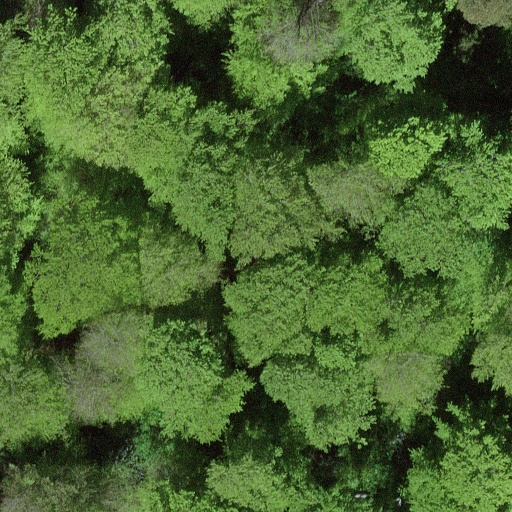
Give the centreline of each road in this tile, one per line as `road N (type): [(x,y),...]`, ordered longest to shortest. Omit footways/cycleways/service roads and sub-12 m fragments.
road 1 (track): [(291,246),(0,384)]
road 2 (track): [(291,246),(511,100)]
